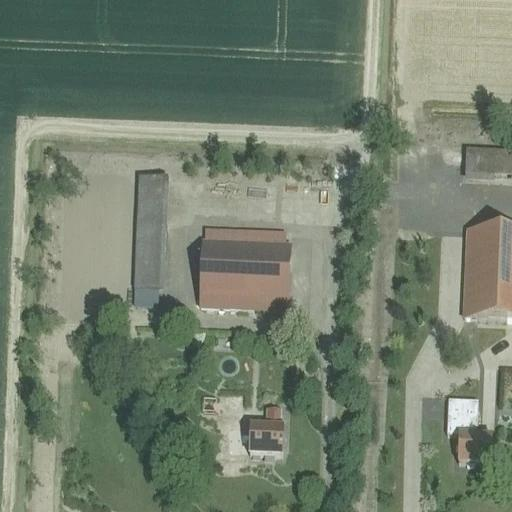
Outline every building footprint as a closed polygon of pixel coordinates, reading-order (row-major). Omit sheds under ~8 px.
[(511,187),(511,157),(465,155),(464,186),(511,187)] [(163,311),(169,182),(138,181),(132,310),(163,311)] [(511,325),(511,237),(467,235),(463,323),(511,325)] [(287,316),(290,250),(202,246),(199,312),(287,316)] [(477,406),(448,405),(446,440),(459,440),(458,468),(490,470),(491,441),(476,440),(477,406)] [(282,461),(283,432),(279,432),(279,416),(267,415),(266,431),(250,431),(249,460),(282,461)]
